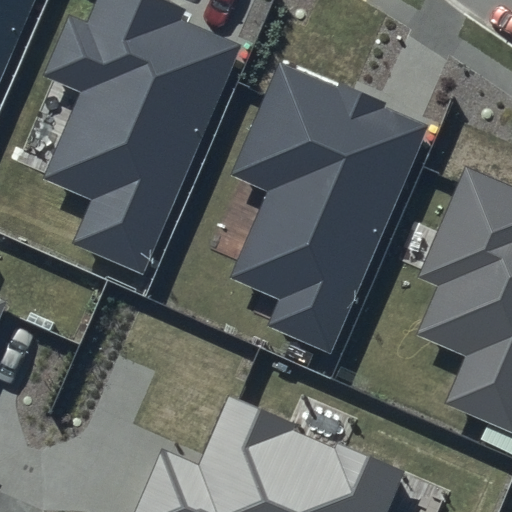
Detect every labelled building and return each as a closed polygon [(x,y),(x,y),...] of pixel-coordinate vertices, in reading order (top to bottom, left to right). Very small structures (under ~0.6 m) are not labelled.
[(0,0),(0,80),(34,0),(0,0)] [(185,7),(168,0),(92,0),(83,22),(69,16),(43,76),(80,92),(43,178),(93,200),(74,244),(144,273),(241,46),(180,20),(185,7)] [(429,124),(278,60),(229,175),(268,191),(232,276),(280,297),(268,326),(331,352),(429,124)] [(511,184),(464,164),(415,278),(438,288),(417,335),(467,357),(447,402),(511,430),(511,184)] [(385,511),(403,471),(227,395),(197,463),(163,449),(135,511),(385,511)]
